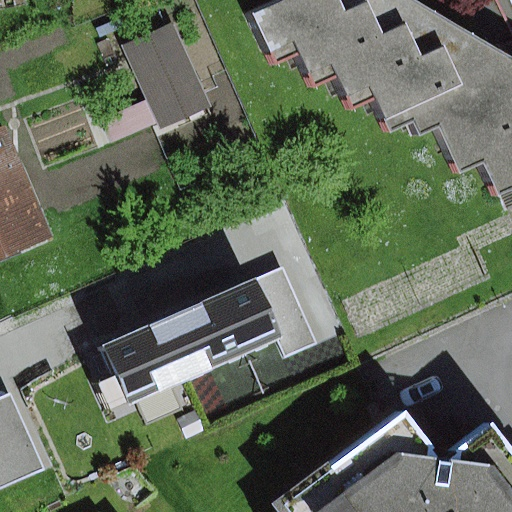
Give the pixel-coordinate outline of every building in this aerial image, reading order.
[(287,0),(250,18),(271,61),(291,52),(308,88),(327,79),(343,113),(365,103),(382,138),(401,129),(407,142),(429,132),(449,174),(475,162),(489,193),(509,184),(511,191),(511,64),(403,0),(287,0)] [(170,26),(118,47),(155,136),(207,115),(170,26)] [(4,125),(0,127),(0,266),(52,246),(4,125)] [(280,268),(247,282),(272,339),(281,359),(314,345),(280,268)] [(247,282),(96,347),(122,405),(272,339),(247,282)] [(6,393),(0,395),(0,487),(40,469),(6,393)] [(391,409),(263,506),(268,511),(511,511),(511,462),(481,422),(442,452),(444,456),(436,461),(426,460),(422,455),(422,450),(391,409)]
